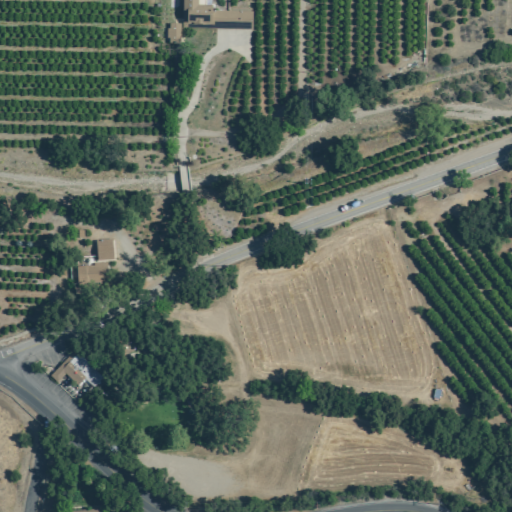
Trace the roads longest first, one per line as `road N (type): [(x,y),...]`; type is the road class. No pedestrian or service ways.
road 1 (residential): [(511,149),(239,247),(0,353)]
road 2 (primary): [(429,511),(152,505),(0,372)]
